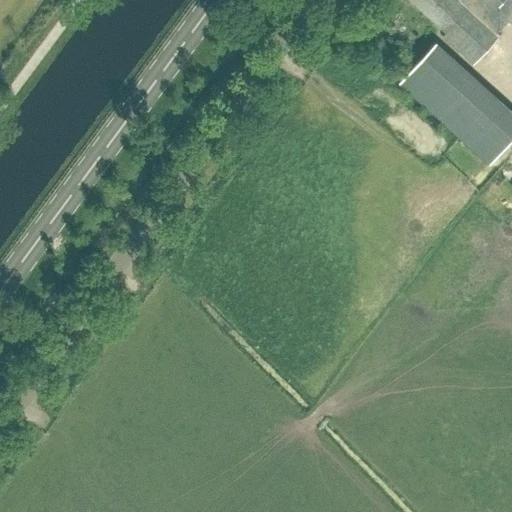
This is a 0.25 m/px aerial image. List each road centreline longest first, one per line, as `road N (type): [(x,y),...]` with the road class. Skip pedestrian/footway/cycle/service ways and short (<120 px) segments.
road 1 (unclassified): [(0,421),(311,0)]
road 2 (primary): [(0,286),(212,0)]
